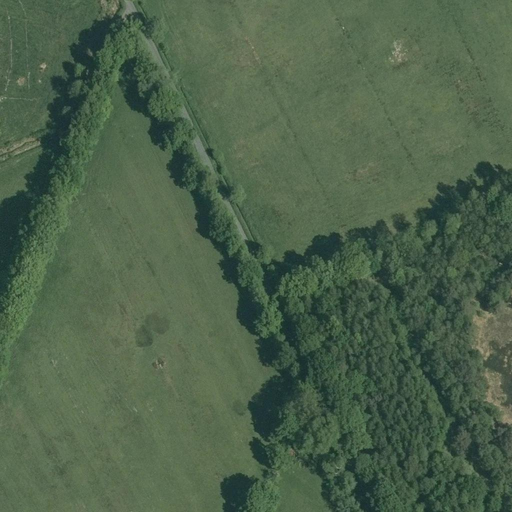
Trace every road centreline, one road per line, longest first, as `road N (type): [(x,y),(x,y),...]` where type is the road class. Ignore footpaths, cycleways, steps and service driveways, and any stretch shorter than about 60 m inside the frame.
road 1 (track): [(376,511),(129,0)]
road 2 (track): [(134,8),(120,23),(0,311)]
